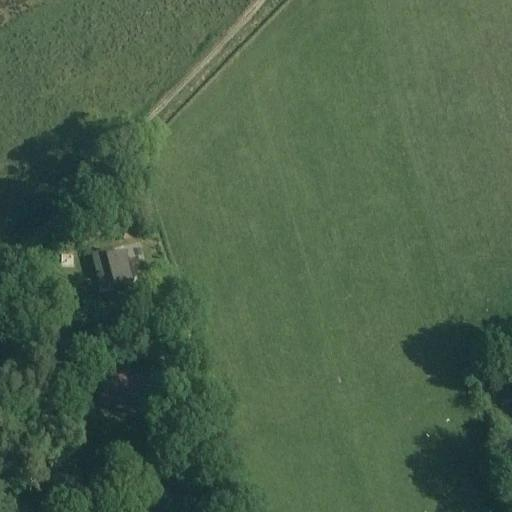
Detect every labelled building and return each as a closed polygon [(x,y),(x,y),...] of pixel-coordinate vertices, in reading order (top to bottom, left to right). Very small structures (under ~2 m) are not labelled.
[(133,284),(133,282),(142,280),(137,262),(128,264),(126,254),(113,257),(111,252),(93,257),(99,281),(112,278),(114,288),(133,284)] [(0,399),(19,380),(9,371),(13,367),(0,353),(0,399)] [(99,405),(112,408),(128,413),(132,401),(140,403),(150,406),(155,387),(126,379),(108,374),(99,405)] [(113,473),(95,468),(89,486),(107,492),(113,473)] [(56,477),(47,501),(60,506),(57,511),(89,511),(94,498),(85,494),(72,489),(74,484),(56,477)] [(206,511),(203,498),(190,501),(188,496),(170,500),(172,511),(206,511)]
